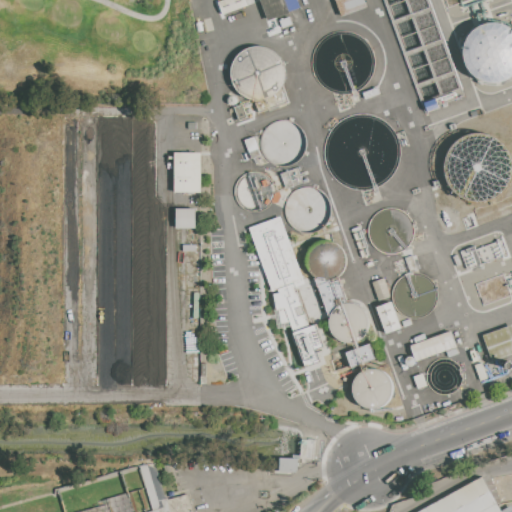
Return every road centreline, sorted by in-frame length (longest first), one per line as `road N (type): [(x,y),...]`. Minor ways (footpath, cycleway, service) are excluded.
road 1 (residential): [(511,413),(373,464),(252,394)]
road 2 (track): [(252,394),(0,395)]
